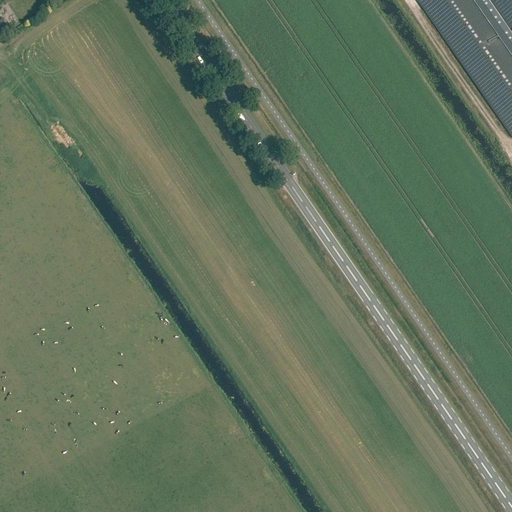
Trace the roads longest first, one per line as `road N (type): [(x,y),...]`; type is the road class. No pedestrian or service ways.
road 1 (primary): [(511,507),(162,0)]
road 2 (track): [(408,0),(511,141)]
